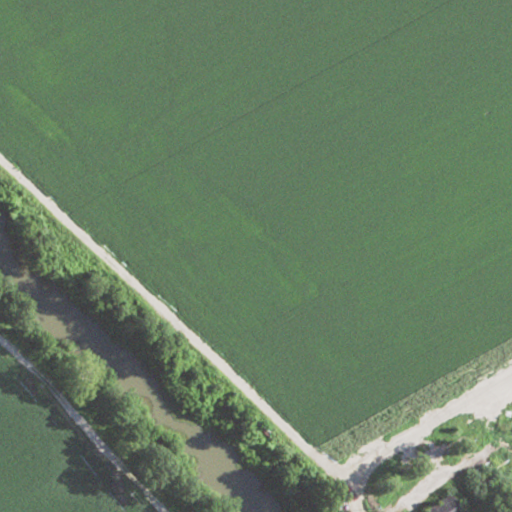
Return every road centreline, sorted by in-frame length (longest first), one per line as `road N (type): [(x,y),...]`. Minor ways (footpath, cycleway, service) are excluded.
road 1 (track): [(363,511),(264,393),(0,160)]
road 2 (track): [(167,511),(0,335)]
road 3 (track): [(342,483),(427,416),(511,376)]
